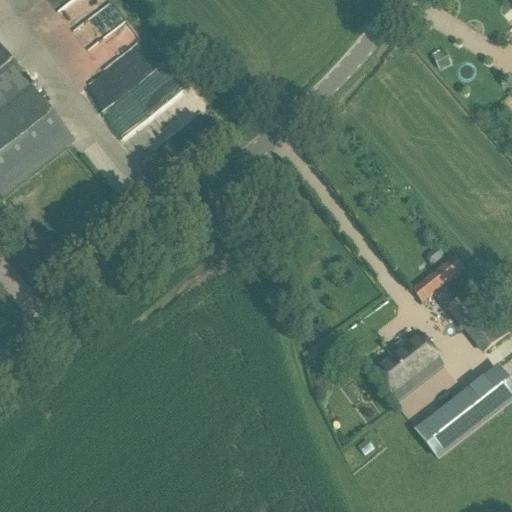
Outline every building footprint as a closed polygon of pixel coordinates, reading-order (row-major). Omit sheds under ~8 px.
[(104,53),(114,47),(105,34),(96,40),(104,53)] [(98,69),(111,96),(162,71),(148,44),(98,69)] [(0,52),(0,197),(71,139),(0,52)] [(445,54),(433,60),(438,71),(450,65),(445,54)] [(151,144),(165,162),(195,140),(181,121),(151,144)] [(453,261),(410,294),(421,308),(464,276),(453,261)] [(511,337),(475,291),(452,308),(490,357),(511,339),(511,337)] [(417,334),(370,370),(396,404),(443,368),(417,334)] [(511,391),(498,373),(416,436),(437,462),(511,404),(511,391)] [(429,469),(411,446),(367,480),(384,502),(429,469)]
